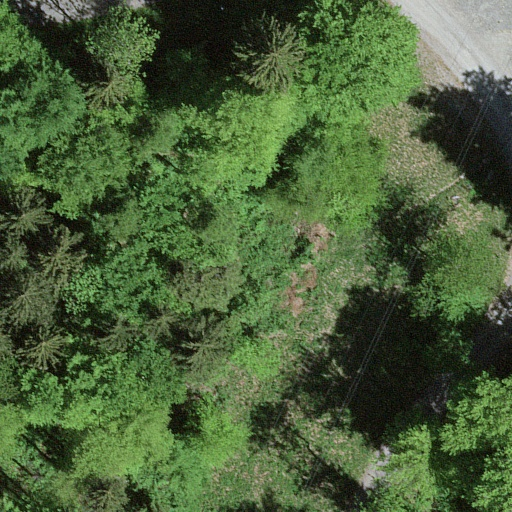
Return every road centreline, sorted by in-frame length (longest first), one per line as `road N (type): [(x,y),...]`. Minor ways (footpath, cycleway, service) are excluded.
road 1 (track): [(511,311),(414,434),(370,511)]
road 2 (track): [(419,0),(511,111)]
